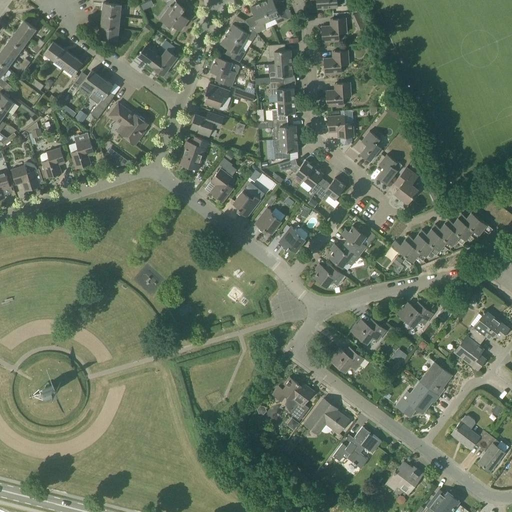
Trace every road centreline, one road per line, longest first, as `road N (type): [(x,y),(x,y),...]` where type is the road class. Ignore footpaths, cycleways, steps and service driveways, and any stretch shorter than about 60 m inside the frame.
road 1 (residential): [(363,187),(362,175),(320,139),(313,122),(301,0)]
road 2 (residential): [(424,448),(301,356),(315,308)]
road 3 (residential): [(315,308),(467,271),(500,277)]
road 4 (residential): [(292,276),(158,171)]
road 5 (residential): [(511,197),(484,188),(411,220),(363,187)]
road 6 (residential): [(0,216),(158,171)]
road 7 (residential): [(180,105),(111,62),(72,25),(67,0)]
road 8 (residential): [(424,448),(511,347)]
